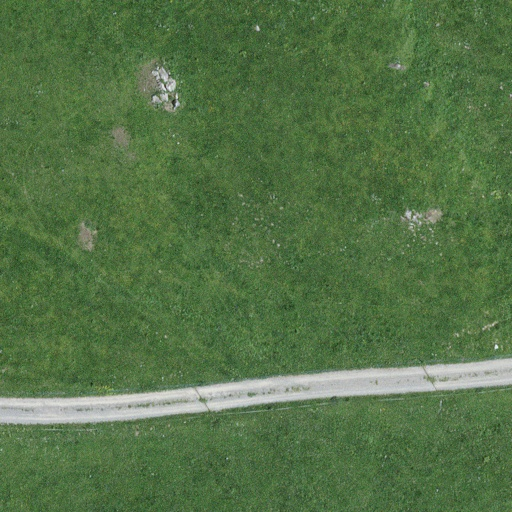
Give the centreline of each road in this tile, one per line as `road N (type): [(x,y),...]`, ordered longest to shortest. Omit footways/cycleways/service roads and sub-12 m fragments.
road 1 (track): [(0,410),(511,372)]
road 2 (track): [(338,387),(266,511)]
